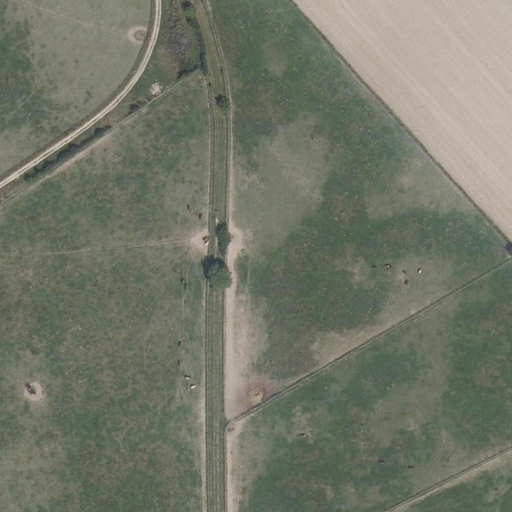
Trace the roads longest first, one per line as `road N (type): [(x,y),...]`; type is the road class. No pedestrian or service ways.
road 1 (track): [(215,511),(221,120),(196,0)]
road 2 (track): [(0,186),(120,97),(152,46),(158,0)]
